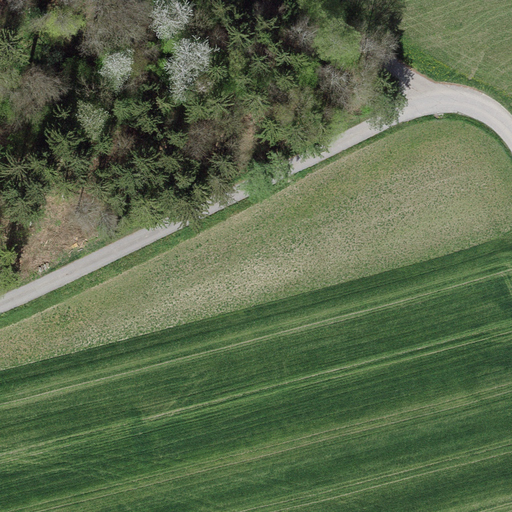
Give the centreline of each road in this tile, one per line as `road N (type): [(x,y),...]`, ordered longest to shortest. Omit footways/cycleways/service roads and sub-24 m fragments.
road 1 (unclassified): [(0,303),(381,121),(448,103)]
road 2 (unclassified): [(448,103),(370,56),(304,0)]
